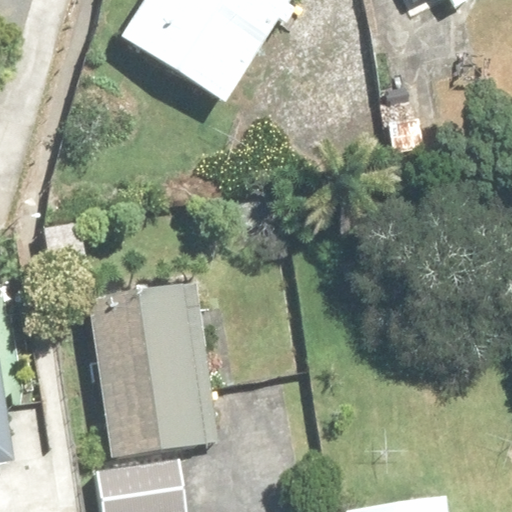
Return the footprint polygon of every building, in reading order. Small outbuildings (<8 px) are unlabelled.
[(294,0),(153,0),(128,41),(231,103),(294,0)] [(445,0),(418,0),(425,11),(445,0)] [(193,285),(88,297),(107,463),(212,450),(193,285)] [(0,466),(13,465),(0,357),(0,466)] [(188,511),(184,467),(93,477),(96,511),(188,511)] [(445,511),(444,499),(361,511),(445,511)]
